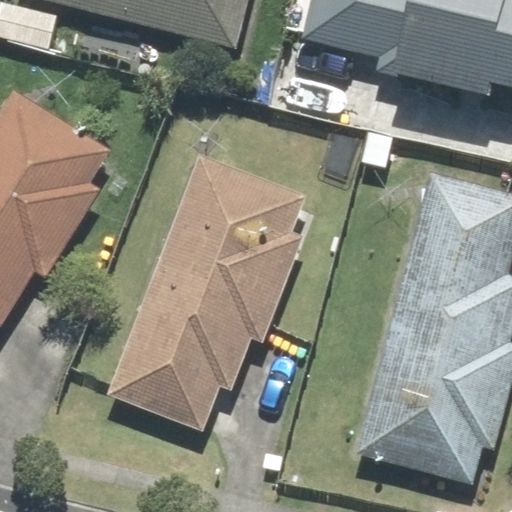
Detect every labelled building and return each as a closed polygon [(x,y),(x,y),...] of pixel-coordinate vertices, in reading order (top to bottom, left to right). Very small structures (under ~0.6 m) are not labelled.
[(17,0),(233,55),(247,0),(17,0)] [(511,0),(311,0),(301,46),(380,64),(377,78),(511,108),(511,0)] [(57,28),(0,11),(0,46),(47,60),(57,28)] [(0,127),(0,331),(34,277),(44,283),(99,195),(90,190),(112,154),(19,97),(0,127)] [(106,400),(200,438),(219,392),(229,397),(251,344),(263,349),(305,245),(294,241),(308,207),(202,164),(106,400)] [(357,461),(471,491),(481,454),(494,457),(511,389),(511,282),(507,281),(511,261),(511,201),(430,180),(357,461)]
